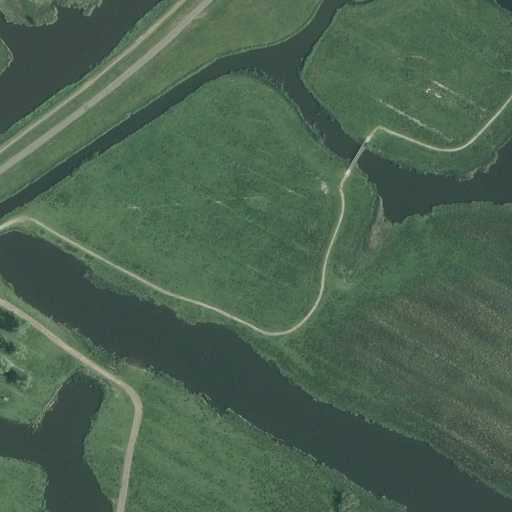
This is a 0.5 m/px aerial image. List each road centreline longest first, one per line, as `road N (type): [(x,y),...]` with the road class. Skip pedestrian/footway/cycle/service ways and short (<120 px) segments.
road 1 (unknown): [(185,0),(0,153)]
road 2 (track): [(104,374),(128,387),(139,414),(118,511)]
